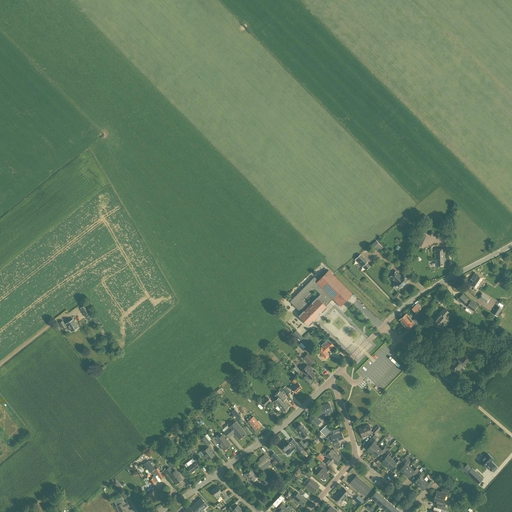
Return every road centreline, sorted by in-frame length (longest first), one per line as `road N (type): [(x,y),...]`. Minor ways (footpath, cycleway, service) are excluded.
road 1 (tertiary): [(382,326),(429,288),(511,245)]
road 2 (unclassified): [(396,338),(511,436)]
road 3 (tertiary): [(215,474),(329,381)]
